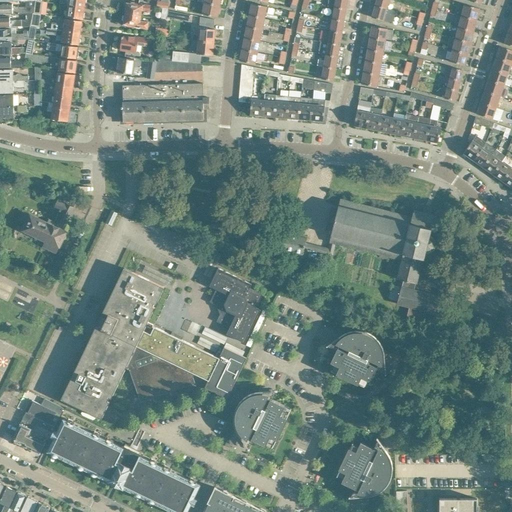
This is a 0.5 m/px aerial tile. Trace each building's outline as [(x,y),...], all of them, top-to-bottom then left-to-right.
[(42,1),(36,0),(35,0),(33,13),(40,14),(42,1)] [(346,9),(347,0),(329,0),(328,6),(334,7),(346,9)] [(387,9),(389,0),(376,0),(375,5),(387,9)] [(168,9),(168,3),(162,2),(158,1),(157,8),(168,9)] [(0,3),(0,14),(25,14),(32,13),(34,6),(12,7),(12,4),(0,3)] [(150,12),(151,6),(131,3),(131,4),(127,3),(126,6),(125,6),(124,11),(125,11),(125,14),(142,16),(142,11),(150,12)] [(217,17),(220,5),(204,3),(202,14),(217,17)] [(264,18),(267,6),(252,3),(249,15),(264,18)] [(82,19),(83,8),(60,4),(59,10),(66,11),(65,17),(82,19)] [(383,21),(387,9),(375,5),(372,17),(383,21)] [(476,20),(479,9),(464,5),(461,16),(476,20)] [(344,21),(346,9),(334,7),(332,19),(344,21)] [(189,21),(190,15),(168,11),(167,17),(189,21)] [(30,25),(32,13),(25,14),(25,20),(9,20),(9,17),(0,17),(0,27),(11,27),(15,27),(30,26),(30,25)] [(40,14),(33,13),(32,13),(30,25),(39,27),(40,14)] [(141,22),(142,16),(125,14),(125,16),(124,15),(123,21),(124,21),(124,24),(128,25),(128,26),(147,29),(148,23),(141,22)] [(262,29),(264,18),(249,15),(247,26),(262,29)] [(473,32),(476,20),(461,16),(458,27),(473,32)] [(215,30),(211,29),(212,20),(201,17),(199,35),(193,34),(192,40),(198,41),(214,42),(215,30)] [(51,24),(51,29),(80,33),(80,27),(82,26),(82,24),(81,22),(81,21),(64,19),(63,26),(51,24)] [(342,33),(344,21),(332,19),(330,31),(342,33)] [(260,41),(262,29),(247,26),(244,38),(260,41)] [(385,41),(387,29),(372,26),(370,38),(385,41)] [(0,40),(18,40),(27,40),(28,40),(29,30),(23,31),(23,34),(15,34),(15,27),(11,27),(11,29),(0,29),(0,40)] [(470,43),(473,32),(458,27),(455,39),(470,43)] [(80,33),(51,29),(47,28),(46,34),(62,36),(61,42),(78,45),(78,43),(80,42),(80,40),(79,38),(80,33)] [(340,45),(342,33),(330,31),(328,43),(340,45)] [(120,42),(119,48),(120,48),(120,50),(126,51),(125,56),(138,59),(139,53),(138,52),(136,51),(138,44),(147,45),(148,39),(134,37),(133,38),(122,37),(121,42),(120,42)] [(257,52),(260,41),(244,38),(242,49),(257,52)] [(383,52),(385,41),(370,38),(368,49),(383,52)] [(467,54),(470,43),(455,39),(452,50),(467,54)] [(213,55),(214,42),(198,41),(192,40),(192,46),(198,47),(197,54),(202,54),(213,55)] [(11,42),(0,42),(0,54),(13,54),(13,49),(11,49),(11,42)] [(338,57),(340,45),(328,43),(322,42),(320,54),(326,55),(338,57)] [(77,52),(78,47),(49,43),(48,49),(61,51),(60,56),(76,59),(76,57),(78,56),(78,53),(77,52)] [(511,63),(511,60),(511,50),(500,46),(496,58),(511,63)] [(255,64),(257,52),(242,49),(239,61),(255,64)] [(381,64),(383,52),(368,49),(366,61),(381,64)] [(464,66),(467,54),(452,50),(449,62),(464,66)] [(184,62),(191,62),(201,63),(202,54),(197,54),(174,52),(173,61),(174,61),(177,61),(184,62)] [(74,73),(76,61),(25,54),(24,59),(32,60),(32,62),(41,63),(41,61),(51,63),(50,67),(58,68),(58,70),(74,73)] [(335,69),(338,57),(326,55),(325,61),(318,60),(317,65),(324,67),(335,69)] [(0,56),(0,67),(22,67),(22,61),(11,61),(11,56),(0,56)] [(132,75),(135,60),(119,58),(117,73),(132,75)] [(511,63),(496,58),(493,68),(507,74),(511,63)] [(164,72),(164,60),(159,59),(159,62),(156,61),(156,66),(155,72),(164,72)] [(379,75),(381,64),(366,61),(364,72),(379,75)] [(203,71),(202,63),(201,63),(191,62),(191,71),(203,71)] [(333,81),(335,69),(324,67),(322,79),(333,81)] [(460,81),(463,71),(448,67),(446,71),(451,72),(450,78),(460,81)] [(0,68),(0,80),(13,80),(28,80),(28,75),(23,75),(19,73),(17,73),(16,74),(13,74),(13,69),(0,68)] [(504,85),(507,74),(493,68),(488,80),(504,85)] [(47,83),(48,83),(56,84),(56,85),(72,87),(74,75),(58,72),(57,79),(48,78),(47,83)] [(377,87),(379,75),(364,72),(362,84),(377,87)] [(458,91),(460,81),(450,78),(445,77),(444,81),(449,82),(447,88),(458,91)] [(314,90),(315,81),(303,79),(303,84),(302,88),(314,90)] [(0,92),(13,93),(13,80),(0,80),(0,92)] [(500,96),(504,85),(488,80),(485,91),(500,96)] [(331,94),(332,85),(315,81),(314,90),(314,91),(331,94)] [(210,108),(209,98),(204,98),(203,84),(123,86),(123,121),(204,119),(204,109),(210,108)] [(70,99),(72,87),(56,85),(54,96),(70,99)] [(455,101),(458,91),(447,88),(442,86),(441,91),(446,92),(444,98),(455,101)] [(373,94),(374,90),(361,87),(360,94),(372,96),(373,94)] [(274,117),(286,118),(288,97),(289,91),(281,91),(281,96),(276,95),(274,117)] [(496,108),(500,96),(485,91),(481,103),(496,108)] [(14,94),(0,94),(0,106),(14,106),(14,94)] [(274,117),(276,95),(264,94),(264,100),(262,116),(274,117)] [(68,110),(70,99),(54,96),(53,107),(68,110)] [(262,116),(264,100),(257,100),(257,97),(252,96),(251,103),(250,115),(262,116)] [(286,118),(298,119),(300,98),(288,97),(286,118)] [(310,120),(312,99),(300,98),(298,119),(310,120)] [(324,100),(312,99),(310,120),(323,121),(324,106),(324,100)] [(453,110),(454,104),(435,99),(434,104),(433,105),(453,110)] [(492,119),(496,108),(481,103),(477,114),(492,119)] [(366,128),(370,107),(358,105),(354,126),(366,128)] [(0,118),(14,118),(14,106),(0,106),(0,118)] [(67,121),(68,110),(53,107),(51,119),(67,121)] [(378,131),(381,115),(382,110),(370,107),(366,128),(378,131)] [(414,138),(419,117),(407,114),(405,120),(402,136),(414,138)] [(390,133),(393,118),(381,115),(378,131),(390,133)] [(499,115),(498,124),(510,125),(511,116),(499,115)] [(426,140),(430,119),(419,117),(414,138),(426,140)] [(492,128),(494,124),(476,117),(474,123),(491,129),(492,128)] [(402,136),(405,120),(393,118),(390,133),(402,136)] [(437,121),(430,119),(426,140),(438,143),(441,128),(436,127),(437,121)] [(505,133),(507,128),(494,124),(492,128),(505,133)] [(510,129),(507,128),(505,133),(501,142),(505,144),(510,129)] [(473,160),(486,142),(477,136),(473,141),(472,141),(463,153),(473,160)] [(483,167),(496,149),(486,142),(473,160),(483,167)] [(493,174),(505,156),(496,149),(483,167),(493,174)] [(502,181),(511,167),(511,160),(506,156),(505,156),(493,174),(502,181)] [(511,187),(511,167),(502,181),(511,187)] [(340,199),(338,205),(329,242),(330,242),(328,249),(305,243),(303,248),(331,255),(334,243),(336,243),(335,244),(341,246),(341,244),(355,248),(355,249),(364,252),(364,250),(378,254),(378,255),(387,258),(387,256),(399,259),(394,277),(404,280),(402,287),(414,290),(416,283),(423,259),(424,259),(425,252),(429,252),(432,251),(434,250),(436,246),(436,243),(435,239),(432,237),(429,235),(430,230),(435,231),(439,217),(429,214),(430,210),(425,208),(423,213),(415,211),(416,210),(414,210),(412,218),(340,199)] [(62,231),(73,208),(74,206),(73,206),(72,207),(58,200),(54,207),(59,210),(53,222),(48,220),(47,223),(23,212),(19,221),(26,224),(23,230),(25,231),(25,232),(29,234),(30,233),(45,241),(43,245),(42,246),(44,246),(56,252),(66,231),(65,231),(65,232),(62,231)] [(112,210),(106,223),(111,225),(117,213),(112,210)] [(305,243),(306,239),(279,231),(275,248),(293,252),(291,258),(299,260),(301,254),(303,248),(305,243)] [(247,358),(244,356),(224,347),(221,353),(218,351),(217,353),(215,356),(153,326),(153,325),(148,322),(155,307),(153,307),(155,303),(156,304),(164,287),(124,268),(103,312),(108,315),(105,319),(102,317),(98,327),(96,326),(61,399),(102,418),(110,402),(108,401),(109,397),(111,398),(126,368),(129,370),(141,402),(195,383),(193,377),(195,374),(208,380),(205,388),(227,398),(247,358)] [(220,307),(221,311),(217,320),(217,321),(230,328),(226,334),(245,343),(260,309),(256,307),(262,294),(249,288),(251,284),(218,268),(209,286),(214,288),(216,289),(210,302),(220,307)] [(441,315),(445,298),(444,298),(445,294),(439,292),(437,296),(414,290),(402,287),(401,286),(397,303),(409,306),(406,317),(437,326),(440,314),(441,315)] [(190,326),(186,336),(195,340),(200,330),(190,326)] [(385,367),(384,354),(383,348),(381,344),(377,339),(374,336),(369,333),(364,331),(359,330),(353,331),(348,332),(344,334),(343,335),(332,342),(339,345),(331,362),(341,367),(338,373),(357,383),(360,376),(370,381),(378,364),(385,367)] [(277,438),(281,428),(286,419),(280,416),(285,406),(268,398),(271,391),(255,392),(248,395),(244,398),(241,400),(239,403),(236,408),(235,412),(234,416),(234,421),(235,426),(236,430),(238,434),(245,444),(248,437),(266,446),(270,436),(277,438)] [(33,401),(33,402),(28,413),(50,424),(56,412),(61,415),(32,400),(33,401)] [(50,435),(53,428),(55,426),(50,424),(28,413),(26,412),(13,438),(14,442),(15,441),(20,444),(20,446),(22,447),(23,445),(39,454),(49,434),(50,435)] [(140,455),(141,454),(142,452),(125,444),(123,448),(63,419),(57,432),(54,431),(51,436),(54,438),(48,451),(52,453),(53,452),(58,455),(58,456),(78,466),(79,465),(84,467),(83,468),(91,472),(92,471),(97,474),(97,475),(108,480),(108,481),(124,489),(124,488),(135,493),(136,492),(141,495),(141,496),(149,500),(149,499),(154,501),(154,502),(174,511),(175,511),(176,511),(186,511),(191,503),(194,505),(197,499),(194,498),(200,484),(140,455)] [(390,458),(389,456),(381,443),(378,450),(360,442),(356,452),(349,449),(340,469),(346,472),(342,482),(359,490),(355,497),(370,495),(374,494),(378,493),(383,489),(386,486),(389,483),(391,479),(392,474),(392,468),(392,463),(390,458)] [(6,511),(16,491),(6,486),(0,500),(0,502),(5,505),(1,511),(6,511)] [(267,511),(215,487),(202,511),(267,511)] [(18,511),(26,496),(16,491),(6,511),(18,511)] [(32,511),(38,501),(28,497),(20,511),(32,511)] [(477,511),(477,498),(440,499),(439,511),(477,511)] [(47,511),(50,507),(39,502),(34,511),(47,511)]
